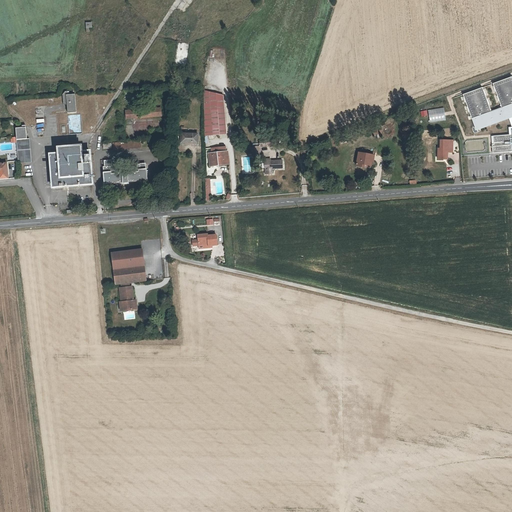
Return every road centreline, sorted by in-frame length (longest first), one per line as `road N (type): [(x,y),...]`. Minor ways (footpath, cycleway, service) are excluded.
road 1 (unclassified): [(162,214),(174,257),(511,334)]
road 2 (tertiary): [(162,214),(511,185)]
road 3 (track): [(10,225),(47,511)]
road 4 (tertiary): [(0,226),(162,214)]
